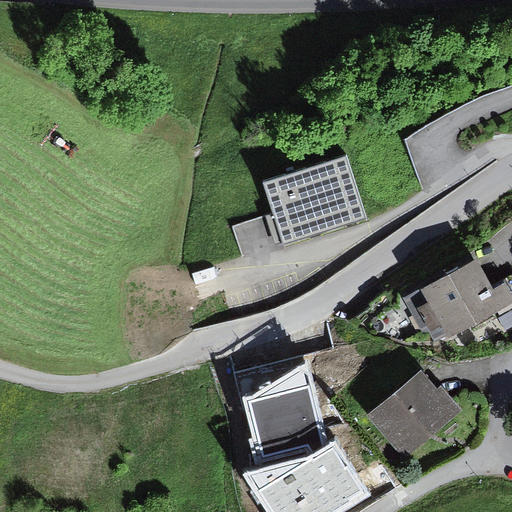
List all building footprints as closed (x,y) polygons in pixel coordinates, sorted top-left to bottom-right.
[(347,155),(263,178),(280,242),(364,218),(347,155)] [(267,210),(235,221),(247,253),(279,242),(267,210)] [(405,300),(430,345),(511,299),(511,293),(506,282),(488,292),(471,263),(405,300)] [(382,292),(362,309),(371,320),(391,303),(382,292)] [(369,409),(401,448),(449,410),(417,370),(369,409)]
